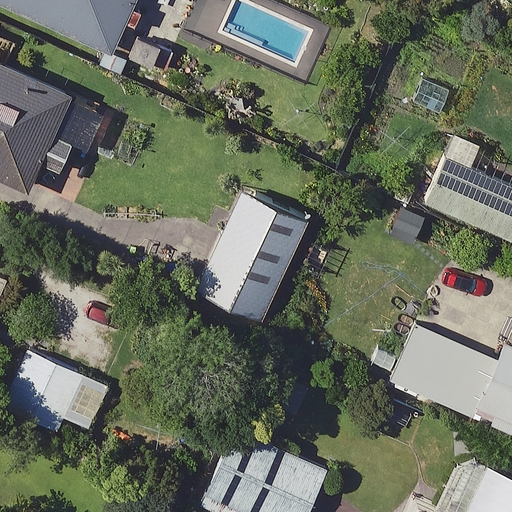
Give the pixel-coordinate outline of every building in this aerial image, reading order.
[(134,0),(0,0),(112,50),(134,0)] [(72,99),(0,65),(0,175),(30,189),(72,99)] [(511,180),(447,152),(426,201),(511,238),(511,180)] [(304,221),(245,195),(201,291),(259,318),(304,221)] [(0,297),(10,276),(0,271),(0,297)] [(505,359),(419,322),(395,378),(511,428),(511,345),(505,359)] [(113,385),(31,345),(3,404),(62,433),(69,419),(91,430),(113,385)] [(310,511),(330,466),(231,422),(196,502),(218,511),(310,511)] [(463,511),(458,511),(411,491),(401,511),(511,511),(511,474),(486,462),(463,511)]
